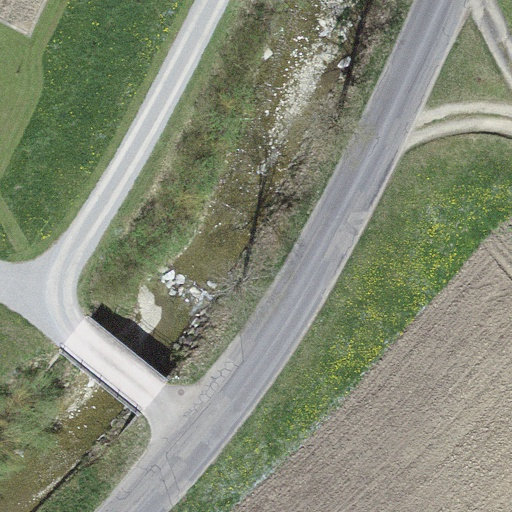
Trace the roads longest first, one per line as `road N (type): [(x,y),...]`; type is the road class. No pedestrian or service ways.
road 1 (tertiary): [(439,0),(269,335),(124,511)]
road 2 (track): [(370,145),(472,115),(511,119)]
